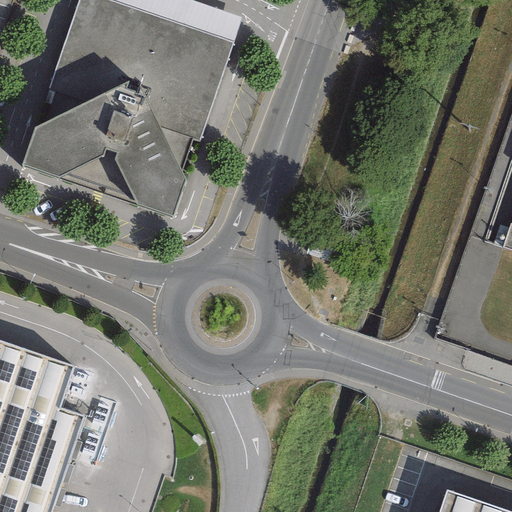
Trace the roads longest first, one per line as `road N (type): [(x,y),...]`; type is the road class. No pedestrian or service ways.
road 1 (tertiary): [(238,271),(329,0)]
road 2 (secondary): [(266,336),(511,416)]
road 3 (secondary): [(174,302),(0,242)]
road 4 (unclassified): [(239,511),(244,455),(223,391),(227,366)]
